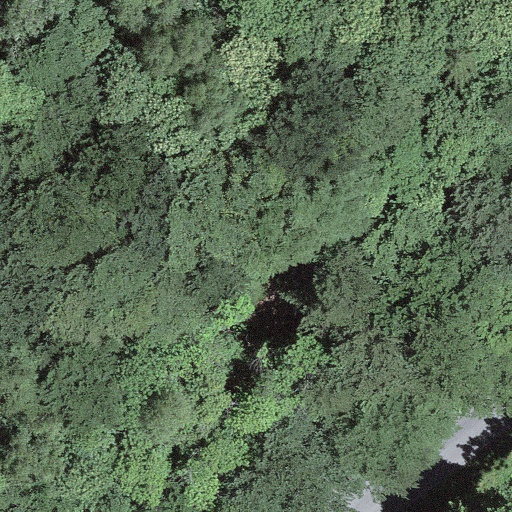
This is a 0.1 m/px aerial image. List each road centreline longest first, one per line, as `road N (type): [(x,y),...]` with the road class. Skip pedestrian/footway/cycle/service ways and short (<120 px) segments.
road 1 (track): [(0,363),(70,318),(471,155),(511,129)]
road 2 (track): [(311,222),(144,216),(0,235)]
road 3 (secondary): [(357,511),(511,389)]
